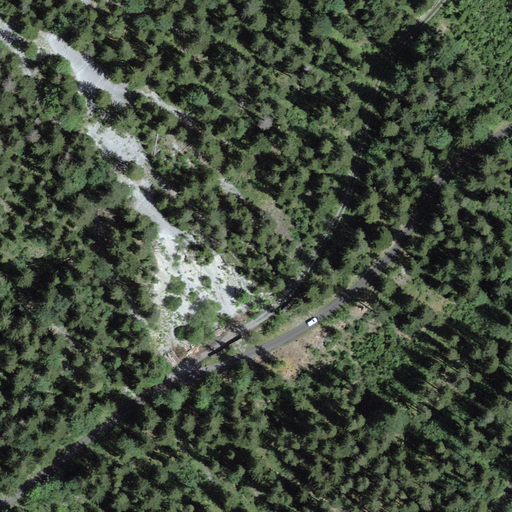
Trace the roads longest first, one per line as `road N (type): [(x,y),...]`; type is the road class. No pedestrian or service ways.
road 1 (track): [(511,129),(445,170),(399,246),(304,329),(175,378),(0,503)]
road 2 (track): [(175,378),(294,289),(345,209),(377,76),(441,0)]
